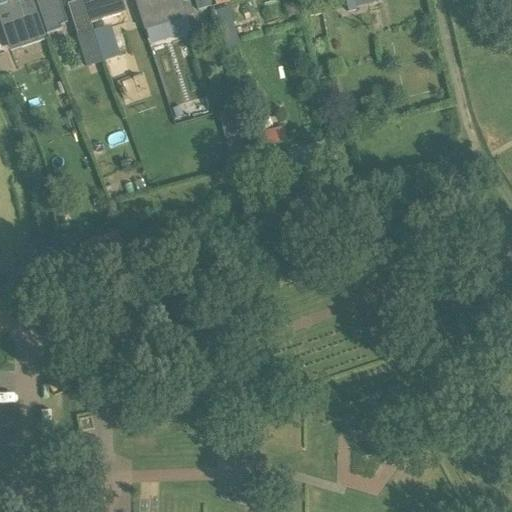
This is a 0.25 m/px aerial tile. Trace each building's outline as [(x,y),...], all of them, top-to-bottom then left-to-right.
[(35,0),(0,0),(0,19),(11,52),(48,40),(44,27),(45,27),(35,0)] [(35,0),(45,27),(57,23),(52,11),(60,8),(58,0),(35,0)] [(83,0),(68,5),(78,37),(94,32),(91,24),(83,0)] [(82,0),(83,0),(91,24),(126,12),(122,0),(82,0)] [(186,18),(180,0),(134,0),(145,31),(186,18)] [(189,0),(180,0),(186,18),(195,15),(189,0)] [(210,0),(194,0),(197,11),(212,7),(210,0)] [(300,16),(299,6),(286,7),(288,18),(300,16)] [(227,8),(217,11),(219,22),(230,20),(227,8)] [(173,110),(176,118),(184,115),(180,107),(173,110)] [(255,161),(245,129),(225,135),(234,167),(255,161)] [(282,129),(260,133),(263,148),(285,143),(282,129)] [(341,161),(335,139),(287,153),(293,175),(341,161)] [(278,195),(250,201),(253,218),(282,212),(278,195)] [(119,234),(103,239),(109,260),(126,255),(119,234)] [(102,451),(100,441),(81,436),(70,452),(82,468),(83,468),(102,451)]
